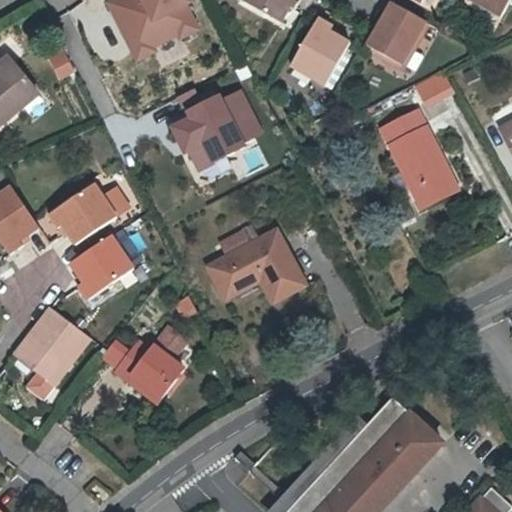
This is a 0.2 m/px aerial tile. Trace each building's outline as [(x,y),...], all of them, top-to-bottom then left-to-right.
[(176,40),(156,0),(120,0),(112,4),(141,63),(159,54),(156,49),(176,40)] [(190,0),(156,0),(176,40),(182,37),(184,41),(201,33),(189,7),(193,6),(190,0)] [(246,0),(246,1),(283,23),(296,0),(246,0)] [(511,0),(471,0),(502,19),(511,1),(511,0)] [(369,48),(400,66),(425,22),(394,4),(369,48)] [(349,46),(337,39),(331,34),(332,30),(318,22),(291,69),(326,88),(349,46)] [(340,34),(332,30),(331,34),(337,39),(340,34)] [(43,53),(56,80),(72,72),(60,45),(43,53)] [(0,70),(0,81),(0,82),(19,68),(13,61),(0,70)] [(0,129),(41,97),(19,68),(0,82),(0,81),(0,129)] [(221,100),(208,107),(231,155),(245,149),(243,144),(262,135),(242,95),(224,105),(221,100)] [(424,105),(389,123),(429,202),(459,188),(441,151),(447,148),(424,105)] [(231,155),(208,107),(193,115),(195,119),(176,129),(188,153),(191,151),(201,170),(231,155)] [(511,118),(499,126),(511,150),(511,118)] [(65,227),(69,234),(77,246),(120,219),(119,217),(106,198),(99,186),(51,216),(60,230),(65,227)] [(0,243),(9,258),(23,250),(19,243),(27,238),(29,239),(41,231),(14,191),(13,187),(0,196),(0,243)] [(118,190),(106,198),(119,217),(130,210),(118,190)] [(65,237),(69,234),(65,227),(60,230),(65,237)] [(85,284),(81,287),(90,300),(136,271),(115,237),(83,259),(72,266),(79,277),(80,277),(85,284)] [(32,244),(29,239),(27,238),(19,243),(23,250),(32,244)] [(301,301),(308,298),(282,243),(275,246),(301,301)] [(275,246),(212,276),(230,311),(265,294),(275,313),(301,301),(275,246)] [(76,279),(81,287),(85,284),(80,277),(79,277),(76,279)] [(192,300),(180,306),(190,324),(200,318),(192,300)] [(51,309),(35,329),(39,332),(55,312),(51,309)] [(91,333),(98,320),(80,310),(73,323),(91,333)] [(91,342),(55,312),(39,332),(35,329),(13,356),(55,387),(91,342)] [(171,328),(157,346),(152,351),(142,343),(117,372),(132,384),(136,377),(163,399),(188,370),(174,359),(188,342),(171,328)] [(158,405),(163,399),(136,377),(132,384),(158,405)] [(379,387),(351,417),(272,504),(280,511),(375,511),(439,442),(379,387)] [(280,511),(272,504),(351,417),(344,410),(258,505),(266,511),(280,511)] [(253,464),(238,450),(231,458),(247,471),(253,464)] [(463,511),(503,511),(510,505),(488,485),(463,511)]
